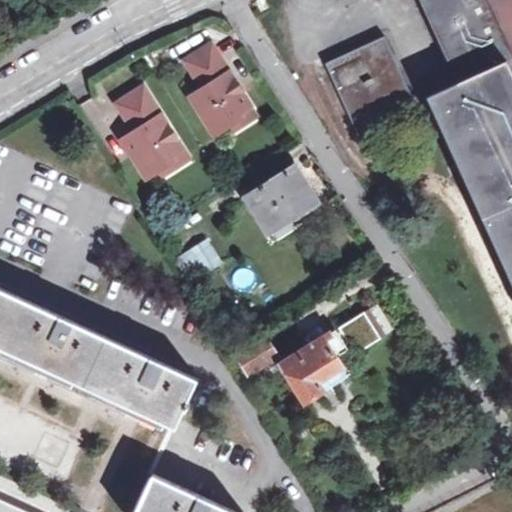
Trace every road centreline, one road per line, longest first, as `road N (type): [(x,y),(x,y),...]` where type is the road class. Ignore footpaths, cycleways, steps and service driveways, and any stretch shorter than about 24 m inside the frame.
road 1 (residential): [(230,0),(511,445)]
road 2 (residential): [(0,95),(131,15)]
road 3 (residential): [(511,454),(399,511)]
